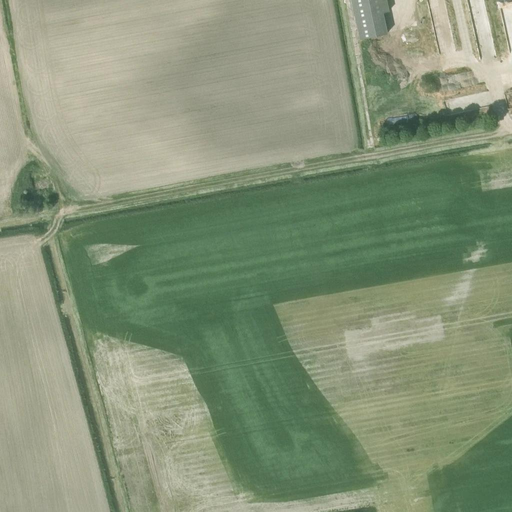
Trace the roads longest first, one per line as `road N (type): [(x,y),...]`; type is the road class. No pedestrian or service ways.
road 1 (track): [(11,38),(58,206),(73,211),(511,133)]
road 2 (track): [(0,24),(11,38),(195,0)]
road 3 (track): [(347,0),(373,157)]
